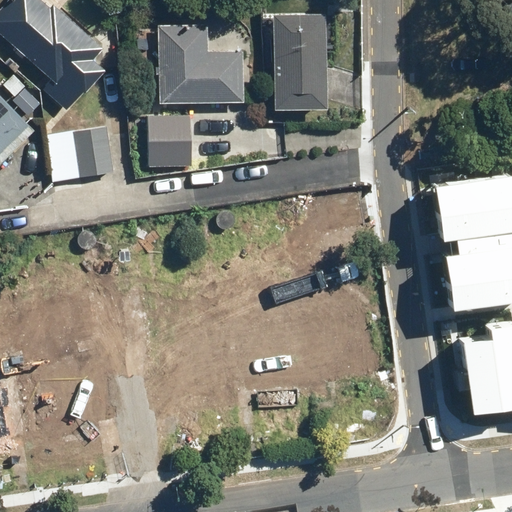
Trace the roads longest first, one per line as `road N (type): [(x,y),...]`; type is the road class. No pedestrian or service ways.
road 1 (residential): [(432,482),(386,159),(383,0)]
road 2 (residential): [(224,511),(432,482)]
